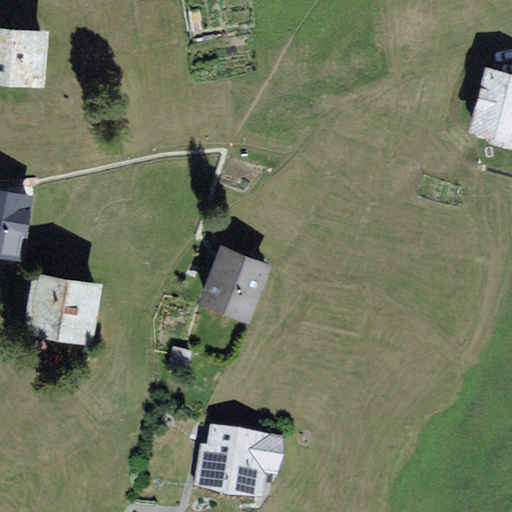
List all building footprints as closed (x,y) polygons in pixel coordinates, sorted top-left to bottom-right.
[(40,31),(0,29),(0,92),(38,94),(40,31)] [(511,73),(484,66),(466,137),(511,149),(511,73)] [(29,199),(0,193),(0,253),(19,257),(29,199)] [(263,255),(218,239),(196,302),(241,317),(263,255)] [(91,285),(33,280),(27,342),(85,348),(91,285)] [(213,427),(209,446),(203,445),(197,482),(259,492),(263,468),(276,470),(281,438),(213,427)]
